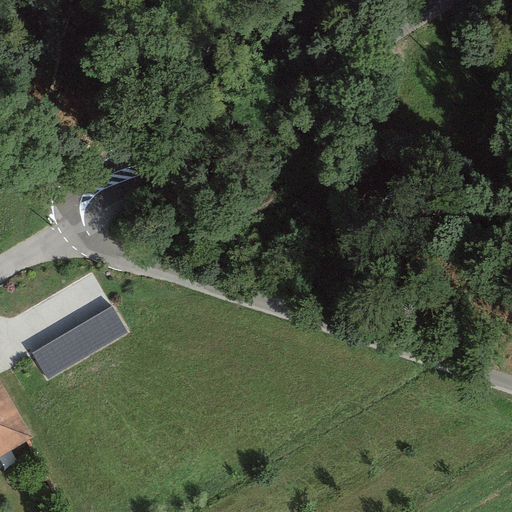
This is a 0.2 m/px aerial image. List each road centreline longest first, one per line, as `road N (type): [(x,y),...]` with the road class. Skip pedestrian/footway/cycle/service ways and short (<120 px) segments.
road 1 (unclassified): [(511,391),(133,263),(93,242),(79,218)]
road 2 (unclassified): [(79,218),(88,193),(120,172),(204,145),(438,0)]
